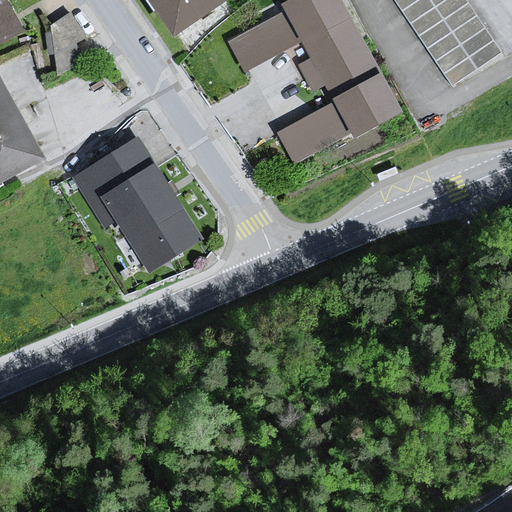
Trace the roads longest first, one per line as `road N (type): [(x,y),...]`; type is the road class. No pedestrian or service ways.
road 1 (residential): [(101,0),(256,221),(276,265)]
road 2 (tertiary): [(0,381),(276,265)]
road 3 (tertiary): [(276,265),(511,165)]
